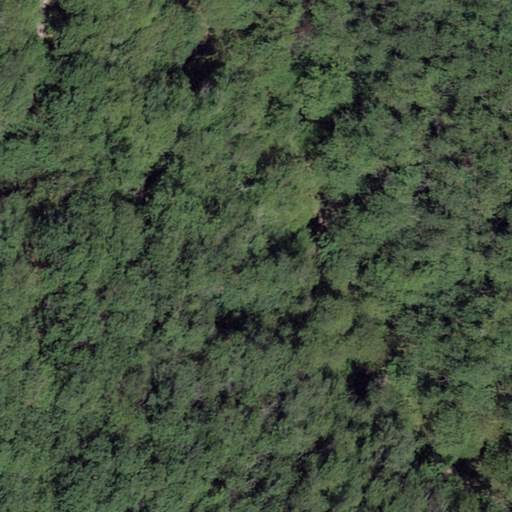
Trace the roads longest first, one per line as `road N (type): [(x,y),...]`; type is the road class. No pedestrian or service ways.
road 1 (track): [(0,226),(14,267),(23,511)]
road 2 (track): [(36,0),(33,72),(0,143)]
